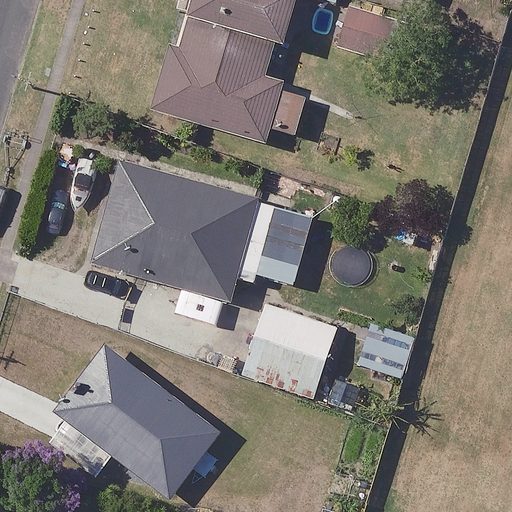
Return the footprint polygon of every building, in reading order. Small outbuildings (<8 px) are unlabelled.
[(294,0),(187,0),(157,112),(266,142),(271,127),(297,134),(307,98),(270,87),(294,0)] [(277,206),(121,160),(91,263),(231,304),(241,270),(257,275),(277,206)] [(339,329),(267,304),(242,374),(315,399),(339,329)] [(220,434),(107,347),(40,434),(96,477),(114,455),(171,498),(220,434)] [(354,511),(369,459),(321,446),(304,511),(354,511)]
